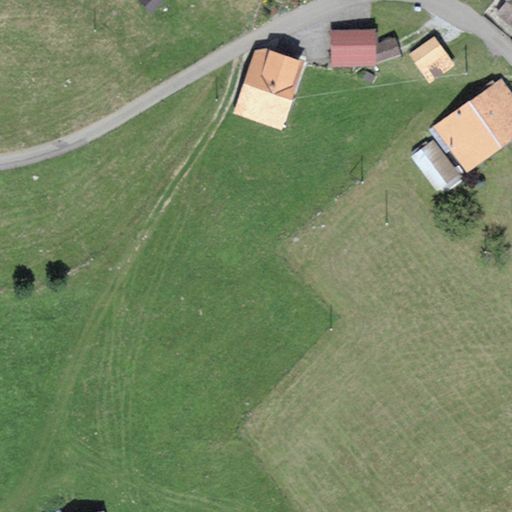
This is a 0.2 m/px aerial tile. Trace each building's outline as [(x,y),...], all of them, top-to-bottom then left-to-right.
[(511,22),(511,0),(507,0),(508,1),(499,12),(511,22)] [(333,64),(377,63),(399,55),(394,39),(371,47),(371,32),(332,33),(333,64)] [(430,80),(452,64),(434,39),(412,54),(430,80)] [(284,96),(296,63),(273,55),(270,61),(256,56),(237,109),(284,126),(293,100),(284,96)] [(441,127),(466,162),(511,128),(511,105),(498,86),(441,127)] [(436,184),(450,174),(431,148),(417,159),(436,184)]
